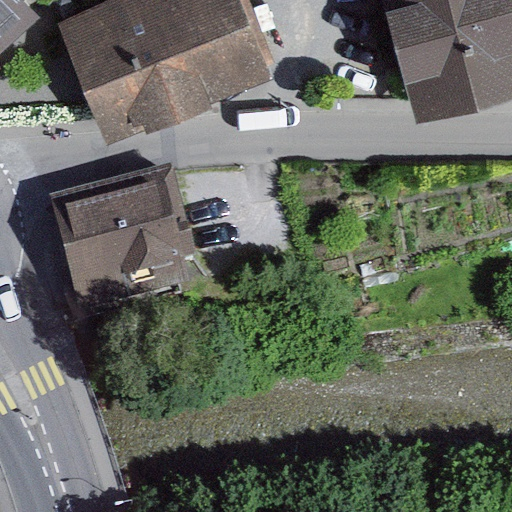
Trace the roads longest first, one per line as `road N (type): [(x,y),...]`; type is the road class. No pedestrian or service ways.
road 1 (residential): [(0,187),(125,153),(260,136),(511,138)]
road 2 (secondary): [(18,390),(64,511)]
